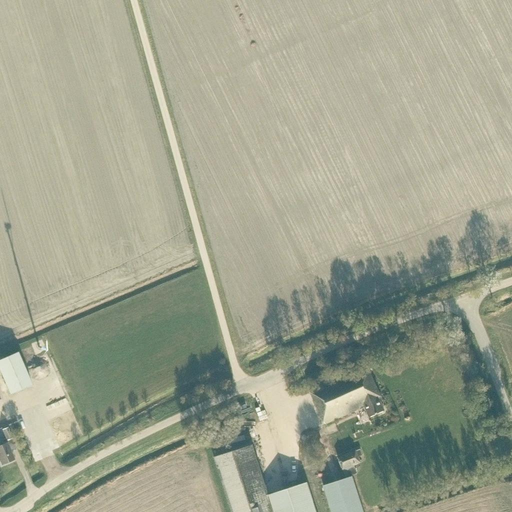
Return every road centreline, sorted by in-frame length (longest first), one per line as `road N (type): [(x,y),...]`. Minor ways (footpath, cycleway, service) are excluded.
road 1 (unclassified): [(19,511),(109,454),(241,389),(464,303)]
road 2 (unclassified): [(511,431),(464,303)]
